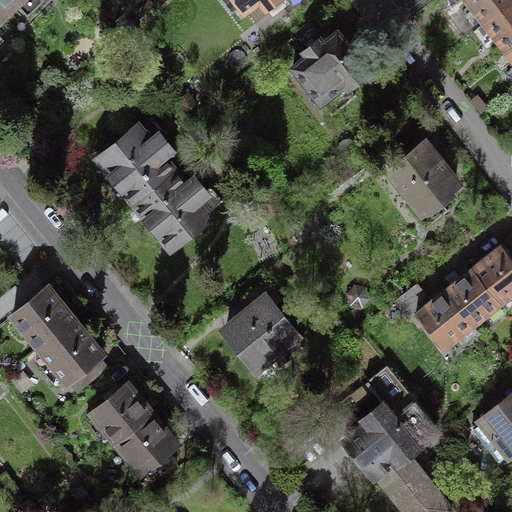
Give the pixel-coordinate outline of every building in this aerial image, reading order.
[(0,0),(0,11),(4,15),(16,3),(27,14),(42,0),(0,0)] [(238,0),(244,8),(255,0),(259,0),(267,10),(276,3),(279,0),(238,0)] [(511,0),(466,0),(484,22),(511,0)] [(511,0),(484,22),(505,50),(511,44),(511,0)] [(307,55),(293,66),(321,101),(322,100),(332,113),(355,95),(348,86),(368,70),(337,31),(323,42),(320,38),(312,44),(304,51),(307,55)] [(118,45),(97,63),(102,69),(107,76),(128,58),(118,45)] [(135,201),(174,169),(166,159),(174,152),(171,148),(165,141),(159,133),(164,129),(153,116),(140,127),(138,125),(99,157),(135,201)] [(353,140),(348,138),(343,139),(340,142),(338,146),(339,151),(342,155),(346,157),(351,156),(354,153),(356,149),(356,144),(354,142),(353,140)] [(426,143),(391,170),(420,207),(415,211),(426,225),(448,207),(438,194),(456,180),(441,162),(426,143)] [(174,169),(135,201),(171,245),(210,213),(208,211),(221,200),(211,186),(206,190),(200,183),(193,175),(185,182),(174,169)] [(271,193),(258,203),(271,219),(284,210),(277,202),(271,193)] [(486,255),(472,266),(506,309),(511,304),(511,258),(500,244),(486,255)] [(506,309),(472,266),(459,277),(445,288),(473,324),(487,313),(492,320),(506,309)] [(445,347),(473,324),(445,288),(434,297),(430,300),(416,284),(396,300),(405,311),(415,304),(419,309),(416,311),(445,347)] [(48,285),(13,313),(40,346),(74,318),(71,314),(48,285)] [(246,312),(227,328),(256,364),(269,353),(278,365),(302,345),(293,334),(295,332),(266,296),(246,312)] [(78,323),(74,318),(40,346),(53,362),(44,369),(56,384),(65,377),(67,379),(101,351),(78,323)] [(366,419),(345,437),(360,455),(375,474),(377,472),(409,511),(444,511),(452,506),(408,452),(418,443),(416,441),(436,424),(387,364),(366,381),(383,401),(363,416),(366,419)] [(110,396),(94,410),(95,410),(86,417),(98,432),(107,425),(118,439),(150,412),(126,383),(110,396)] [(481,418),(472,426),(499,459),(508,452),(509,453),(511,450),(511,391),(480,417),(481,418)] [(174,441),(150,412),(118,439),(142,468),(142,467),(152,479),(177,459),(172,453),(167,447),(174,441)] [(94,500),(80,483),(75,487),(71,491),(84,508),(94,500)]
